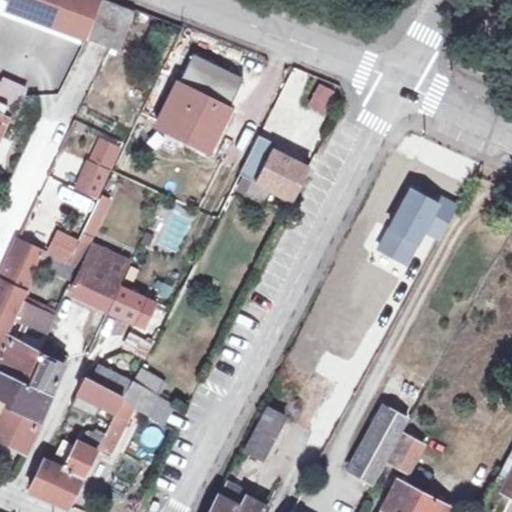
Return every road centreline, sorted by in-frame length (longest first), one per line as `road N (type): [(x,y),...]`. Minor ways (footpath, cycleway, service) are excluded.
road 1 (residential): [(171,511),(401,81)]
road 2 (unclassified): [(401,81),(194,0)]
road 3 (unclassified): [(511,133),(401,81)]
